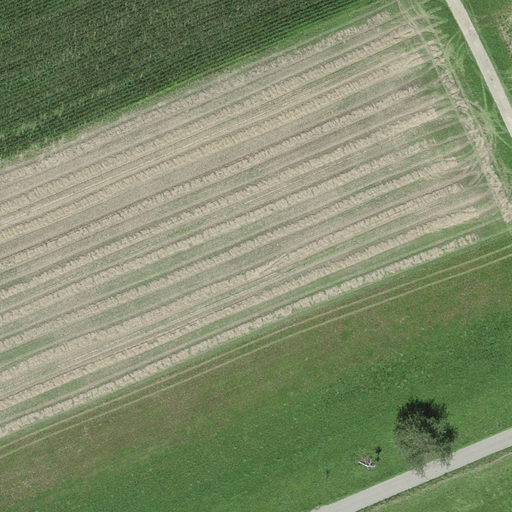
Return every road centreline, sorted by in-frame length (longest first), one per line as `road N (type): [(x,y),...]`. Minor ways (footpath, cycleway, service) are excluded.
road 1 (unclassified): [(511,433),(334,511)]
road 2 (track): [(511,120),(451,0)]
